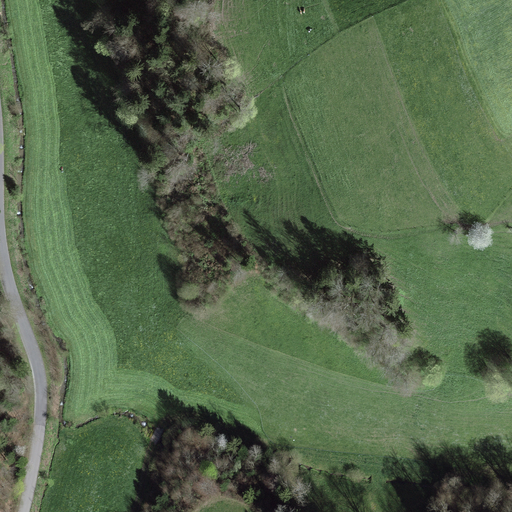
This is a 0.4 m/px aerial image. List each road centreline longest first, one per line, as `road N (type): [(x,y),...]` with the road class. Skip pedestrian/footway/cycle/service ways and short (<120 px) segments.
road 1 (track): [(133,511),(156,434),(183,414),(280,442),(388,457),(415,471),(511,461)]
road 2 (tertiary): [(0,240),(41,391),(23,511)]
road 3 (track): [(183,414),(132,190)]
